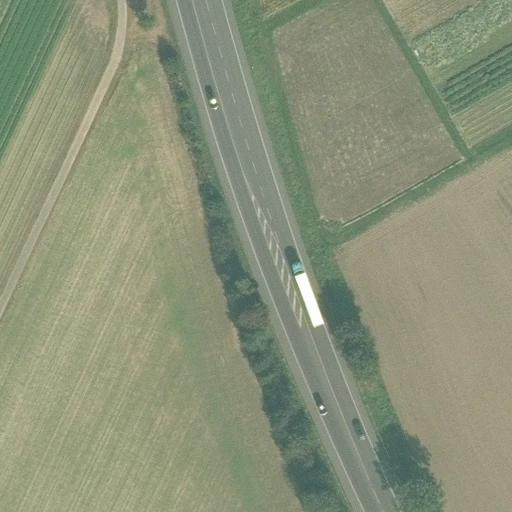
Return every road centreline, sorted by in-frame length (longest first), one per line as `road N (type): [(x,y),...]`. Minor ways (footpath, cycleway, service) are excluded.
road 1 (primary): [(383,511),(325,386),(198,0)]
road 2 (track): [(0,312),(118,57),(121,0)]
